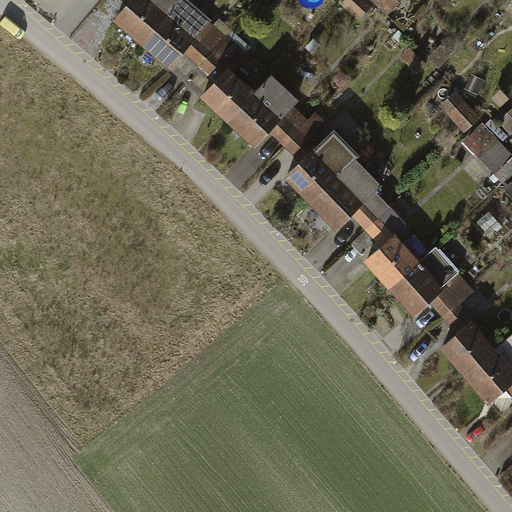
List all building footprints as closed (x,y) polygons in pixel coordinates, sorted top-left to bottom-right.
[(117,0),(127,9),(134,0),(117,0)] [(117,23),(143,43),(177,0),(134,0),(127,9),(117,23)] [(177,0),(143,43),(168,64),(186,42),(208,14),(189,0),(177,0)] [(380,0),(389,8),(397,0),(380,0)] [(186,42),(205,58),(215,46),(233,24),(220,14),(215,20),(208,14),(186,42)] [(186,79),(203,94),(230,63),(232,61),(215,46),(205,58),(186,79)] [(203,94),(231,119),(258,88),(230,63),(203,94)] [(231,119),(259,143),(268,132),(292,106),(298,99),(270,75),(258,88),(231,119)] [(441,102),(468,126),(482,111),(454,87),(441,102)] [(292,106),(268,132),(284,147),(309,122),(292,106)] [(284,147),(302,163),(321,145),(312,136),(323,123),(315,115),(309,122),(284,147)] [(501,167),(511,155),(511,146),(491,124),(475,139),(501,167)] [(288,177),(312,202),(345,170),(321,145),(302,163),(288,177)] [(312,202),(337,227),(358,207),(370,195),(345,170),(312,202)] [(370,195),(358,207),(374,223),(389,208),(373,192),(370,195)] [(393,205),(389,208),(374,223),(389,239),(397,231),(408,221),(393,205)] [(366,259),(395,291),(426,263),(397,231),(389,239),(366,259)] [(395,291),(422,321),(444,302),(464,284),(471,278),(443,248),(426,263),(395,291)] [(480,302),(464,284),(444,302),(460,320),(472,309),(480,302)] [(472,309),(460,320),(477,340),(486,332),(489,329),(472,309)] [(456,358),(478,382),(507,356),(486,332),(477,340),(456,358)] [(478,382),(500,406),(511,395),(511,351),(507,356),(478,382)]
